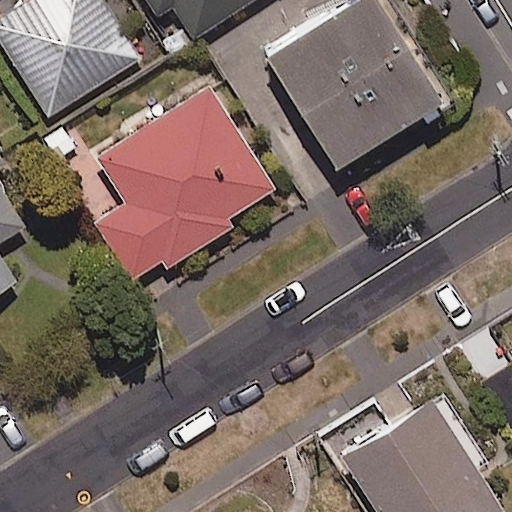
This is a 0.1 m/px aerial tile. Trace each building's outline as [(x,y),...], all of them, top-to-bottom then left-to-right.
[(0,38),(42,107),(136,50),(105,0),(3,0),(0,2),(0,38)] [(172,0),(188,25),(229,0),(148,0),(151,5),(159,0),(172,0)] [(437,86),(385,0),(319,0),(259,36),(328,151),(437,86)] [(88,210),(126,268),(154,250),(159,258),(227,213),(222,207),(269,176),(202,74),(93,145),(121,189),(88,210)] [(0,271),(9,266),(0,252),(0,224),(21,211),(0,179),(0,271)] [(432,398),(421,381),(332,440),(380,511),(474,511),(495,498),(471,462),(484,454),(442,391),(432,398)]
